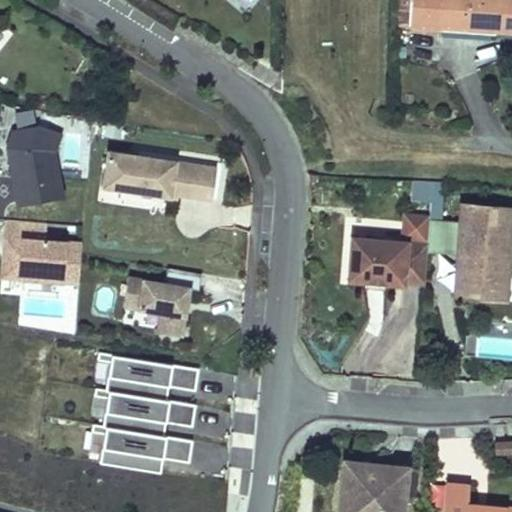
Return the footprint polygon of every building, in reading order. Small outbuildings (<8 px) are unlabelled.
[(511,0),(418,0),(417,25),(511,30),(511,0)] [(64,193),(55,147),(62,129),(39,121),(13,126),(7,143),(18,202),(64,193)] [(211,190),(216,159),(136,147),(136,152),(128,151),(129,146),(106,143),(101,179),(177,189),(177,186),(211,190)] [(398,188),(399,173),(384,173),(383,188),(398,188)] [(434,212),(433,239),(458,241),(466,241),(462,285),(498,288),(499,270),(508,271),(510,245),(502,244),(505,201),(462,197),(460,215),(434,212)] [(78,279),(80,247),(81,239),(45,237),(47,219),(7,216),(3,273),(78,279)] [(428,234),(352,229),(349,271),(403,276),(403,273),(425,275),(428,234)] [(498,288),(462,285),(466,241),(458,241),(455,284),(455,289),(462,290),(497,293),(506,293),(508,271),(499,270),(498,288)] [(184,292),(185,282),(196,284),(199,268),(165,262),(162,278),(125,271),(120,301),(158,308),(154,329),(177,333),(183,299),(180,298),(181,292),(184,292)] [(475,355),(511,357),(511,336),(476,334),(475,355)] [(112,358),(107,386),(160,395),(162,381),(170,383),(197,387),(200,365),(101,349),(100,356),(112,358)] [(170,383),(162,381),(160,395),(168,396),(170,383)] [(109,394),(104,422),(156,430),(159,417),(167,418),(194,423),(197,401),(168,396),(160,395),(107,386),(98,385),(97,392),(109,394)] [(167,418),(159,417),(156,430),(165,432),(167,418)] [(191,458),(194,437),(165,432),(156,430),(104,422),(95,420),(94,428),(106,430),(101,458),(153,467),(156,452),(164,454),(191,458)] [(511,441),(495,442),(495,455),(511,454),(511,441)] [(153,467),(162,469),(164,454),(156,452),(153,467)] [(402,511),(408,460),(345,455),(338,511),(402,511)] [(470,478),(446,475),(443,511),(511,511),(511,501),(468,497),(470,478)]
